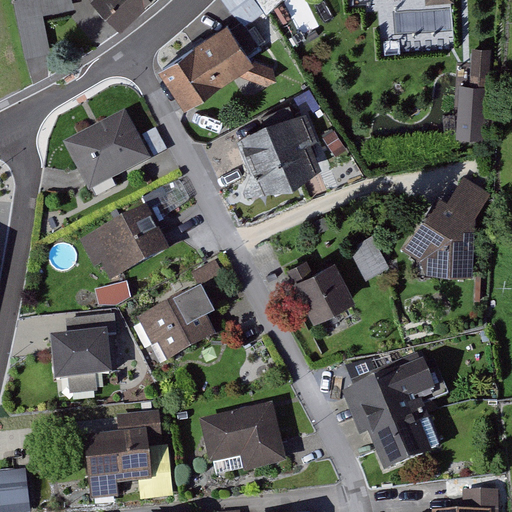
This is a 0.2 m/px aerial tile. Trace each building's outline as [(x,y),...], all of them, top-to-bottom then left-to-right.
[(77,0),(19,0),(31,54),(56,49),(48,14),(79,8),(77,0)] [(147,0),(97,0),(123,25),(147,0)] [(285,0),(261,0),(271,14),(285,0)] [(231,24),(163,69),(188,107),(243,71),(271,82),(276,68),(257,61),(251,53),(263,45),(246,20),(234,28),(231,24)] [(495,47),(477,46),(475,89),(493,89),(495,47)] [(127,111),(68,144),(94,192),(154,159),(127,111)] [(312,113),(251,135),(272,192),(333,170),(312,113)] [(171,150),(160,129),(147,135),(158,156),(171,150)] [(409,247),(432,261),(431,272),(477,274),(479,218),(495,192),(470,175),(454,200),(443,193),(409,247)] [(149,209),(84,241),(98,268),(107,263),(115,279),(170,252),(149,209)] [(350,245),(368,278),(390,266),(373,233),(350,245)] [(337,260),(291,282),(311,323),(356,301),(337,260)] [(245,293),(225,261),(197,278),(204,289),(147,324),(174,368),(231,333),(217,310),(245,293)] [(131,282),(100,290),(104,308),(136,300),(131,282)] [(71,335),(53,337),(57,381),(114,376),(111,338),(124,337),(122,314),(70,319),(71,327),(71,335)] [(366,434),(371,431),(388,471),(434,451),(417,412),(446,399),(429,359),(348,393),(366,434)] [(277,405),(206,422),(216,463),(253,455),(257,470),(290,462),(277,405)] [(128,438),(95,440),(99,495),(155,490),(151,446),(164,445),(161,415),(126,418),(128,438)] [(40,463),(2,467),(4,483),(7,511),(45,508),(40,463)]
